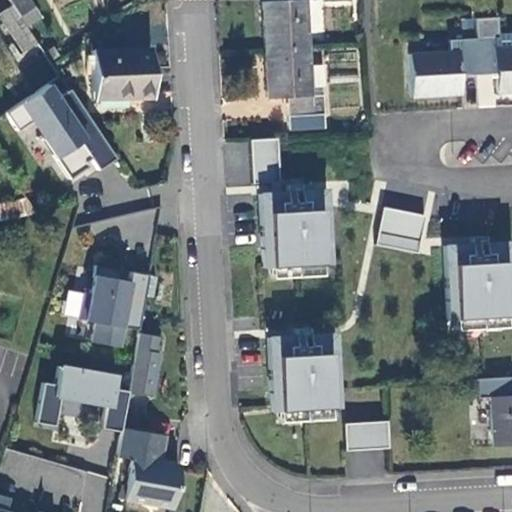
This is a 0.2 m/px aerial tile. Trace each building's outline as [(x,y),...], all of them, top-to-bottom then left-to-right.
[(27,0),(7,0),(10,4),(18,16),(32,6),(27,0)] [(264,50),(307,47),(304,0),(277,0),(261,1),(264,50)] [(18,16),(10,4),(0,10),(0,18),(22,52),(36,43),(25,26),(18,16)] [(39,17),(32,6),(18,16),(25,26),(39,17)] [(474,37),(476,74),(494,73),(495,92),(511,91),(511,47),(501,48),(500,36),(495,36),(494,16),(473,17),(474,37)] [(458,75),(476,74),(474,37),(456,38),(456,51),(406,53),(409,97),(458,95),(458,75)] [(310,87),(307,47),(264,50),(266,99),(285,97),(286,116),(322,114),(320,86),(310,87)] [(151,98),(149,48),(90,50),(91,100),(151,98)] [(113,158),(58,75),(3,112),(15,130),(32,118),(43,135),(39,137),(67,179),(86,166),(83,162),(88,158),(96,170),(113,158)] [(239,118),(241,91),(224,90),(222,116),(239,118)] [(248,139),(250,183),(268,182),(276,181),(277,181),(275,138),(248,139)] [(0,197),(13,191),(8,180),(0,183),(0,197)] [(269,193),(277,192),(276,181),(268,182),(269,193)] [(158,215),(164,184),(148,187),(143,212),(158,215)] [(299,210),(297,191),(297,184),(282,184),(282,192),(284,211),(286,211),(285,209),(296,208),(297,210),(299,210)] [(77,202),(97,198),(95,187),(65,194),(67,205),(77,202)] [(277,192),(269,193),(257,193),(261,267),(269,267),(320,264),(327,264),(323,189),(297,191),(299,210),(297,210),(296,208),(285,209),(286,211),(284,211),(282,192),(277,192)] [(118,211),(115,194),(97,198),(77,202),(71,222),(118,211)] [(0,219),(34,212),(25,199),(0,204),(0,219)] [(415,253),(423,215),(380,207),(373,244),(415,253)] [(483,262),(482,243),(481,236),(466,237),(467,244),(468,263),(470,263),(470,261),(481,261),(481,263),(483,262)] [(505,316),(511,316),(507,242),(482,243),(483,262),(481,263),(481,261),(470,261),(470,263),(468,263),(467,244),(442,245),(446,319),(453,319),(505,316)] [(269,267),(269,278),(320,275),(320,264),(269,267)] [(137,330),(147,275),(129,271),(128,278),(127,282),(117,280),(118,276),(119,269),(93,265),(88,293),(82,292),(77,319),(93,322),(90,341),(119,346),(122,327),(137,330)] [(505,316),(453,319),(454,330),(505,327),(505,316)] [(307,354),(306,335),(305,327),(290,328),(291,336),(292,355),(294,355),(294,353),(305,352),(305,354),(307,354)] [(157,337),(137,333),(136,336),(126,391),(151,395),(158,353),(154,353),(157,337)] [(292,355),(291,336),(266,337),(270,411),(277,411),(328,408),(335,407),(331,333),(306,335),(307,354),(305,354),(305,352),(294,353),(294,355),(292,355)] [(119,432),(119,428),(126,391),(126,390),(112,387),(114,375),(56,365),(53,384),(41,382),(33,423),(53,426),(58,397),(103,405),(99,428),(119,432)] [(511,395),(510,377),(475,379),(476,397),(487,397),(490,447),(511,445),(511,395)] [(329,418),(328,408),(277,411),(277,421),(329,418)] [(386,448),(384,420),(341,423),(343,450),(386,448)] [(120,428),(116,444),(123,445),(149,449),(161,452),(164,436),(120,428)] [(177,471),(172,462),(159,460),(161,452),(149,449),(123,445),(116,444),(115,456),(129,459),(122,500),(170,508),(177,471)]
